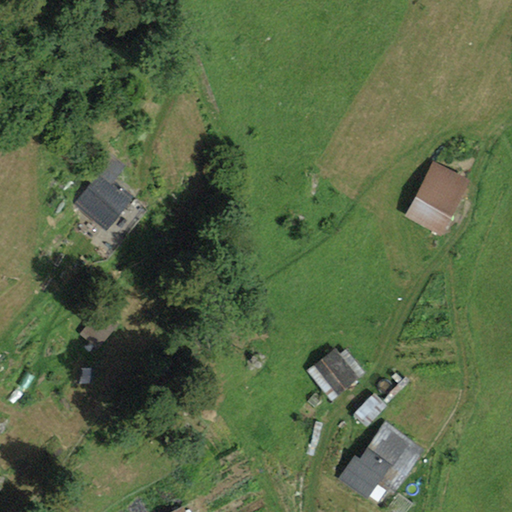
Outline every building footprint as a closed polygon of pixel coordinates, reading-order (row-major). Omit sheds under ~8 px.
[(77,200),(104,223),(128,195),(109,178),(121,163),(107,151),(94,166),(100,172),(77,200)] [(438,162),(409,213),(438,230),(467,179),(438,162)] [(89,332),(101,342),(114,326),(102,316),(89,332)] [(333,351),(311,368),(332,394),(361,371),(345,352),(339,358),(333,351)] [(343,478),(380,503),(417,449),(403,439),(405,436),(389,424),(387,428),(385,427),(361,463),(356,460),(343,478)]
